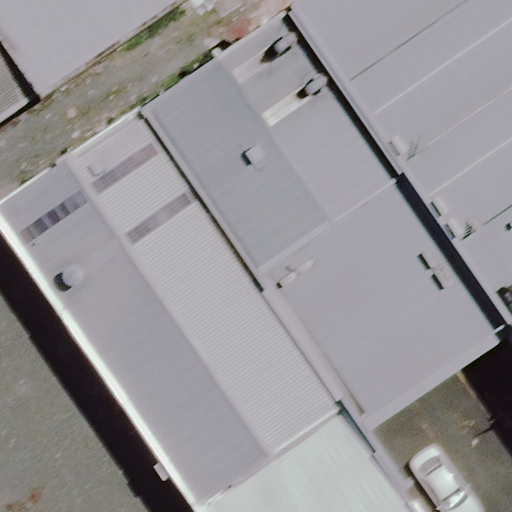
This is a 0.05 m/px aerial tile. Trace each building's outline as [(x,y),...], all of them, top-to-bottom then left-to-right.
[(0,0),(0,111),(164,0),(0,0)] [(511,0),(303,0),(509,303),(511,307),(511,0)] [(281,19),(144,111),(354,422),(491,330),(281,19)] [(397,511),(129,122),(0,210),(0,240),(187,511),(397,511)] [(8,511),(0,500),(0,455),(16,446),(0,422),(0,511),(8,511)]
